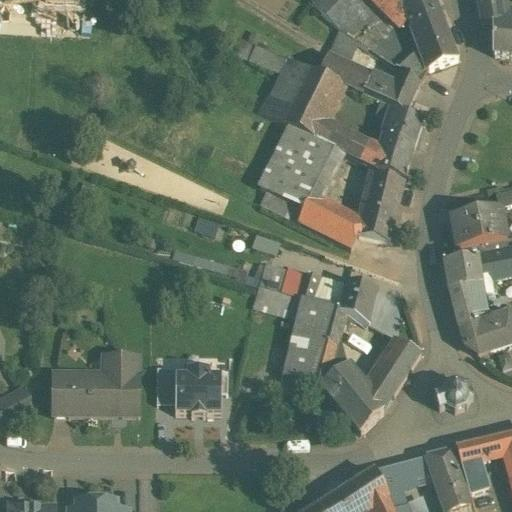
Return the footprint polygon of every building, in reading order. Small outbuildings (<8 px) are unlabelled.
[(80,0),(44,0),(44,7),(80,9),(80,0)] [(317,0),(309,7),(340,34),(348,39),(364,25),(368,29),(373,24),(348,0),(317,0)] [(370,0),(400,30),(409,23),(405,12),(392,0),(370,0)] [(392,0),(405,12),(411,10),(406,0),(392,0)] [(497,0),(477,0),(482,28),(494,26),(502,26),(497,0)] [(411,10),(405,12),(409,23),(412,31),(440,20),(433,1),(411,10)] [(440,20),(412,31),(421,54),(429,73),(457,63),(440,20)] [(511,26),(502,26),(494,26),(494,58),(494,59),(495,59),(511,60),(511,26)] [(348,39),(340,34),(333,48),(346,55),(352,42),(348,39)] [(257,51),(236,42),(230,56),(250,65),(257,51)] [(288,65),(257,51),(250,65),(281,78),(288,65)] [(421,54),(405,77),(418,89),(429,73),(421,54)] [(398,90),(371,77),(370,80),(327,61),(319,79),(340,89),(362,99),(363,100),(396,114),(395,115),(406,119),(415,98),(398,90)] [(311,76),(288,65),(281,78),(259,118),(284,130),(311,76)] [(418,89),(405,77),(402,75),(398,90),(415,98),(418,89)] [(319,79),(311,76),(284,130),(290,133),(313,145),(322,126),(340,89),(319,79)] [(360,103),(349,97),(346,104),(357,109),(360,103)] [(363,100),(362,99),(360,103),(357,109),(370,114),(371,112),(384,117),(386,120),(392,122),(395,115),(396,114),(363,100)] [(392,122),(380,156),(409,166),(422,125),(406,119),(395,115),(392,122)] [(369,149),(322,126),(313,145),(335,155),(360,167),(368,151),(369,149)] [(313,145),(290,133),(261,193),(267,196),(267,198),(304,215),(313,198),(335,155),(313,145)] [(380,156),(368,151),(360,167),(373,174),(403,183),(409,166),(380,156)] [(403,187),(373,178),(362,226),(361,227),(392,234),(403,187)] [(511,193),(495,197),(499,211),(511,208),(511,193)] [(304,215),(267,198),(260,210),(297,228),(304,215)] [(304,215),(297,228),(320,240),(337,212),(313,198),(304,215)] [(337,212),(320,240),(351,255),(359,239),(361,227),(362,226),(337,212)] [(501,216),(478,221),(477,216),(451,221),(452,227),(449,228),(454,253),(488,247),(507,244),(501,216)] [(392,234),(361,227),(359,239),(388,247),(392,234)] [(250,251),(274,259),(279,245),(254,237),(250,251)] [(488,247),(454,253),(456,262),(474,259),(490,256),(488,247)] [(490,256),(474,259),(477,276),(489,274),(491,282),(509,278),(504,253),(490,256)] [(456,262),(443,265),(448,293),(479,287),(477,276),(474,259),(456,262)] [(287,275),(268,269),(262,290),(281,296),(287,275)] [(287,275),(281,296),(296,300),(302,279),(287,275)] [(302,279),(296,300),(308,303),(314,305),(315,300),(320,282),(303,277),(302,279)] [(377,295),(346,287),(343,301),(335,299),(335,296),(320,293),(318,301),(315,300),(314,305),(328,309),(339,315),(351,321),(368,329),(377,295)] [(479,287),(448,293),(459,333),(489,324),(484,303),(479,287)] [(281,296),(262,290),(256,312),(275,317),(281,296)] [(296,300),(281,296),(275,317),(296,323),(301,324),(308,303),(296,300)] [(314,305),(308,303),(301,324),(296,323),(284,383),(311,377),(319,344),(328,309),(314,305)] [(328,309),(319,344),(337,353),(344,325),(346,318),(339,315),(328,309)] [(511,316),(500,320),(505,338),(504,339),(508,349),(511,347),(511,316)] [(459,333),(464,352),(474,349),(504,339),(505,338),(500,320),(489,324),(459,333)] [(504,339),(474,349),(477,359),(508,349),(504,339)] [(337,353),(319,344),(311,377),(310,378),(332,373),(337,353)] [(398,345),(378,379),(394,399),(421,357),(398,345)] [(103,387),(68,387),(67,421),(138,421),(138,363),(103,363),(103,387)] [(336,378),(321,391),(361,439),(384,416),(367,395),(347,369),(336,378)] [(332,373),(310,378),(321,391),(336,378),(332,373)] [(175,417),(222,418),(222,398),(226,398),(226,381),(209,381),(209,375),(188,375),(188,381),(175,381),(175,408),(175,417)] [(158,408),(175,408),(175,381),(175,376),(158,376),(158,408)] [(311,377),(284,383),(284,398),(321,391),(310,378),(311,377)] [(394,399),(378,379),(367,395),(384,416),(394,399)] [(24,386),(0,399),(0,426),(3,432),(28,414),(32,399),(24,386)] [(455,387),(447,390),(447,389),(446,390),(446,389),(445,390),(445,391),(445,392),(441,399),(436,401),(436,400),(434,401),(439,414),(441,414),(440,413),(445,412),(446,412),(453,416),(453,417),(454,417),(456,417),(456,416),(464,413),(465,414),(465,413),(466,414),(467,412),(467,411),(470,404),(471,404),(473,403),(469,389),(466,390),(465,390),(458,386),(456,386),(455,386),(455,387)] [(68,387),(54,387),(53,420),(67,421),(68,387)] [(511,440),(502,443),(507,459),(511,477),(511,440)] [(507,459),(502,443),(486,447),(491,463),(507,459)] [(491,463),(486,447),(456,454),(470,498),(489,493),(481,466),(491,463)] [(456,511),(470,507),(453,455),(427,462),(433,478),(445,511),(456,511)] [(433,478),(427,462),(397,470),(400,487),(433,478)] [(400,487),(397,470),(377,475),(387,499),(402,494),(400,487)] [(375,475),(317,511),(390,511),(387,506),(389,505),(375,475)]
